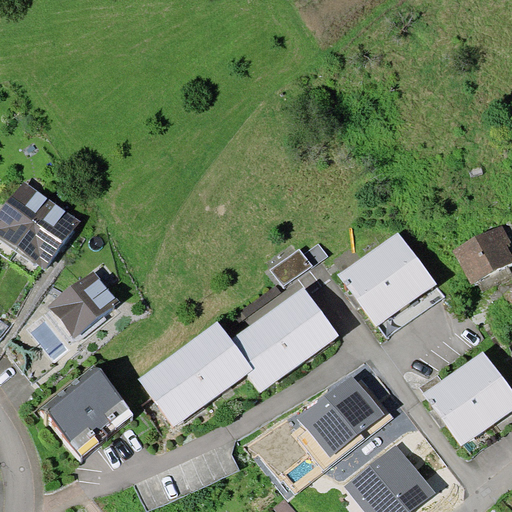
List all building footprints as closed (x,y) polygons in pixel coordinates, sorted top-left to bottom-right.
[(0,212),(0,237),(16,249),(52,199),(24,180),(0,212)] [(81,220),(52,199),(16,249),(45,270),(81,220)] [(453,250),(471,284),(511,263),(511,254),(507,245),(511,243),(502,225),(453,250)] [(338,275),(375,328),(378,326),(436,285),(437,284),(399,232),(338,275)] [(328,257),(318,244),(304,254),(312,266),(328,257)] [(284,287),(312,266),(304,254),(300,249),(271,270),(284,287)] [(94,269),(48,306),(76,339),(121,302),(94,269)] [(444,296),(436,285),(378,326),(387,338),(444,296)] [(281,293),(276,286),(242,311),(247,318),(281,293)] [(339,336),(303,287),(231,339),(254,369),(247,375),(260,393),(339,336)] [(231,339),(218,321),(139,379),(175,428),(247,375),(254,369),(231,339)] [(423,393),(461,446),(511,410),(511,390),(484,351),(442,380),(424,393),(423,393)] [(41,409),(81,457),(134,414),(94,366),(41,409)] [(354,375),(299,417),(330,456),(384,414),(354,375)] [(420,388),(424,393),(442,380),(438,375),(420,388)] [(396,445),(345,486),(366,511),(411,511),(436,493),(396,445)]
